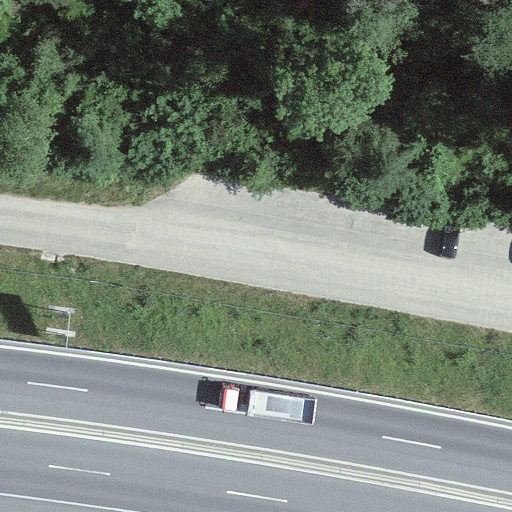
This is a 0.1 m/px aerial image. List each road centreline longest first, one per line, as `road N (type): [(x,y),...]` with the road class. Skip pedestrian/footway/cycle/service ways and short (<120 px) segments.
road 1 (trunk): [(511,462),(0,380)]
road 2 (trunk): [(0,461),(341,511)]
